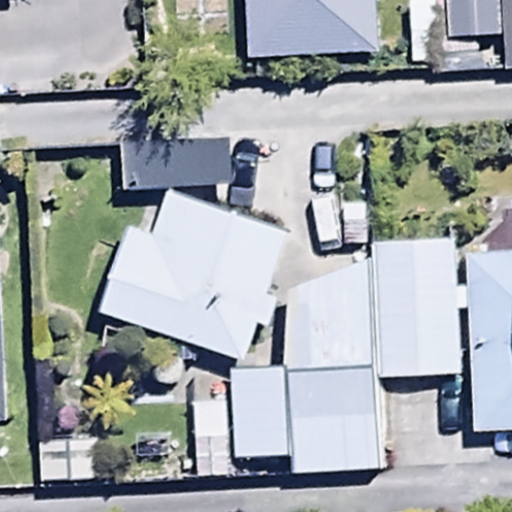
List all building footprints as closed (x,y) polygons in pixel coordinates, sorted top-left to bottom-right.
[(241,0),(245,67),(377,60),(374,0),(241,0)] [(501,43),(502,75),(511,74),(511,0),(448,0),(450,45),(501,43)] [(124,232),(92,316),(237,371),(251,334),(265,339),(277,306),(263,301),(288,237),(169,192),(150,242),(124,232)] [(368,388),(379,388),(453,387),(452,249),(366,250),(366,271),(368,376),(368,388)] [(511,256),(462,258),(469,438),(511,436),(511,256)] [(286,377),(368,376),(366,271),(285,272),(286,377)] [(368,376),(286,377),(286,466),(290,466),(290,484),(380,483),(379,388),(368,388),(368,376)] [(286,466),(286,377),(227,377),(228,467),(286,466)] [(222,404),(190,404),(190,486),(222,486),(222,404)] [(104,445),(35,446),(36,490),(104,489),(104,445)]
